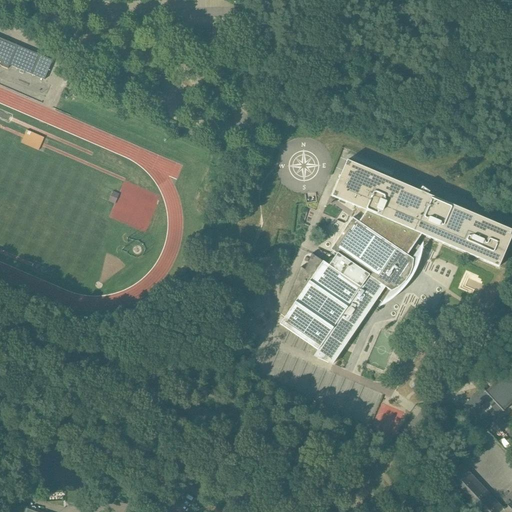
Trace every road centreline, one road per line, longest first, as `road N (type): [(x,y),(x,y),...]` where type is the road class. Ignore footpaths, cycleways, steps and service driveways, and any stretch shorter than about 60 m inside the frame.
road 1 (unclassified): [(0,3),(40,7),(103,72),(282,148)]
road 2 (tertiary): [(264,440),(0,323)]
road 3 (unclassified): [(361,489),(511,316)]
